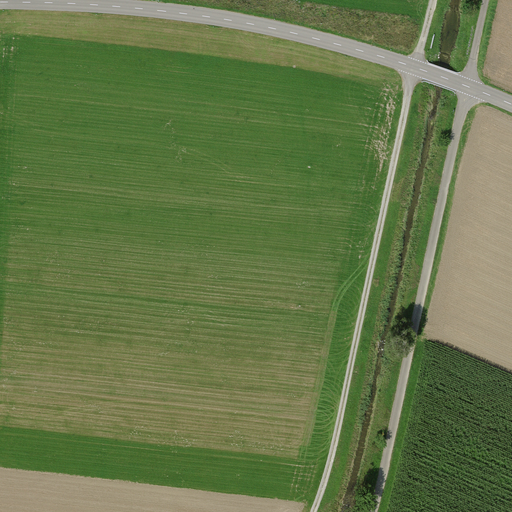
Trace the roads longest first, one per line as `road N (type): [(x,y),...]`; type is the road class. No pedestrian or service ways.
road 1 (tertiary): [(0,2),(217,17),(369,53),(511,105)]
road 2 (track): [(314,511),(434,0)]
